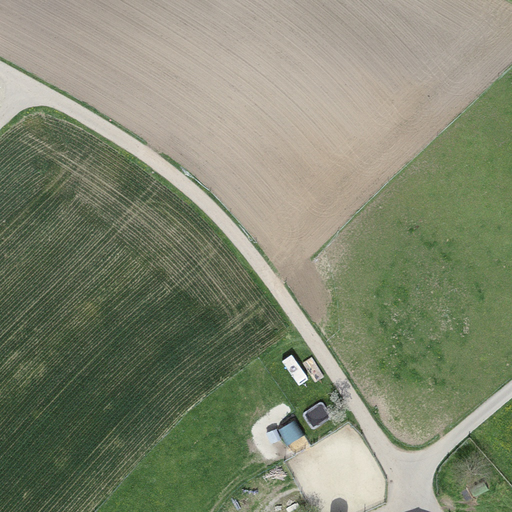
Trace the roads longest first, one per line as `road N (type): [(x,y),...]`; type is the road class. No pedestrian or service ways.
road 1 (residential): [(0,71),(140,153),(236,241),(400,476)]
road 2 (unclassified): [(400,476),(511,384)]
